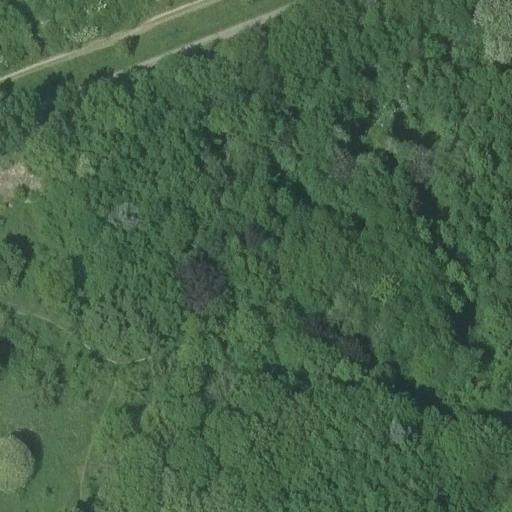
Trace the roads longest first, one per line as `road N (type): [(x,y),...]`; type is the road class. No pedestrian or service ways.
road 1 (track): [(0,122),(314,0)]
road 2 (unknown): [(0,78),(200,0)]
